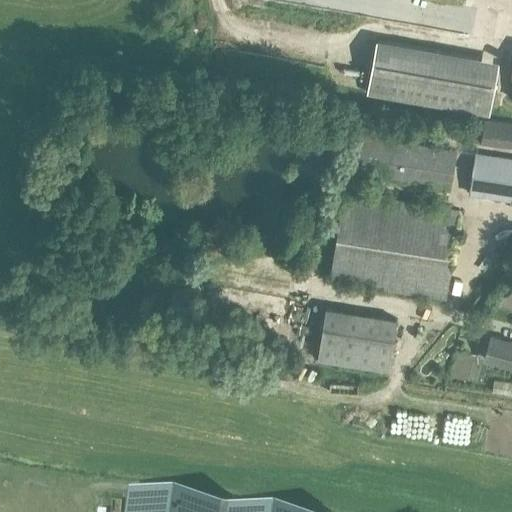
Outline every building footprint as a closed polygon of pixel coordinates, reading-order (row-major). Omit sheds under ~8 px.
[(487,114),(496,61),(376,40),(366,93),(487,114)] [(511,148),(511,122),(473,117),(472,122),(469,143),(511,148)] [(448,190),(454,151),(356,136),(350,175),(448,190)] [(511,200),(511,159),(475,154),(468,194),(511,200)] [(444,299),(457,211),(343,193),(329,281),(444,299)] [(307,253),(324,219),(313,213),(302,236),(293,232),(288,244),(307,253)] [(386,372),(395,320),(325,309),(316,360),(386,372)] [(511,368),(511,342),(489,336),(482,360),(511,368)] [(127,511),(241,511),(130,495),(127,511)]
